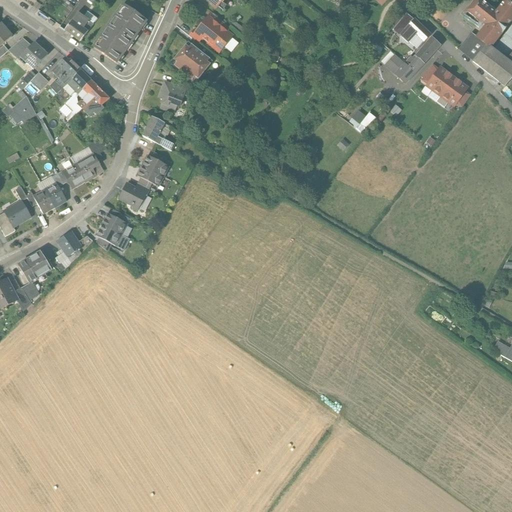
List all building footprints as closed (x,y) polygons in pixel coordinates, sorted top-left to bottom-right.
[(201,0),(202,0),(216,12),(225,1),(224,0),(238,0),(243,3),(244,0),(201,0)] [(476,40),(485,47),(489,49),(501,34),(502,35),(506,29),(505,28),(511,19),(511,6),(510,7),(505,3),(496,15),(477,0),(467,13),(486,28),(477,39),(476,40)] [(122,8),(110,26),(133,42),(146,24),(122,8)] [(214,24),(216,26),(219,22),(211,16),(207,20),(213,25),(214,24)] [(394,32),(400,37),(407,29),(413,22),(407,16),(394,32)] [(213,25),(207,20),(196,35),(195,35),(200,40),(210,47),(210,49),(212,49),(212,51),(214,51),(219,54),(220,54),(222,53),(225,50),(225,47),(231,39),(226,35),(226,36),(215,27),(216,26),(214,24),(213,25)] [(226,36),(226,35),(230,31),(219,22),(216,26),(215,27),(226,36)] [(429,37),(413,22),(407,29),(400,37),(408,43),(415,36),(424,44),(429,37)] [(71,23),(65,33),(80,44),(87,35),(71,23)] [(0,26),(0,49),(12,39),(0,26)] [(133,42),(110,26),(93,49),(116,66),(133,42)] [(511,26),(493,50),(505,59),(511,50),(511,26)] [(195,35),(196,35),(193,32),(188,38),(194,42),(196,44),(200,40),(195,35)] [(460,51),(464,54),(471,61),(473,62),(485,47),(476,40),(477,39),(472,35),(459,51),(459,52),(460,51)] [(415,36),(408,43),(417,51),(422,46),(424,44),(415,36)] [(439,47),(431,39),(412,61),(410,59),(403,66),(393,76),(404,86),(428,60),(439,47)] [(23,41),(8,53),(18,64),(21,61),(20,60),(31,48),(23,41)] [(196,44),(194,42),(190,47),(195,51),(199,46),(196,44)] [(185,48),(185,47),(172,63),(173,64),(174,64),(176,66),(174,69),(174,68),(173,69),(192,84),(192,83),(194,80),(197,82),(197,83),(198,83),(210,68),(212,65),(209,63),(209,62),(195,51),(190,47),(187,44),(187,45),(185,48)] [(31,48),(20,60),(21,61),(33,73),(47,58),(34,45),(31,48)] [(489,49),(485,47),(473,62),(472,64),(473,65),(504,89),(511,80),(511,55),(505,62),(489,49)] [(4,48),(0,51),(0,60),(8,53),(4,48)] [(403,66),(394,58),(385,68),(393,76),(403,66)] [(72,83),(80,74),(69,63),(68,65),(64,62),(52,75),(63,86),(60,90),(62,93),(67,87),(72,83)] [(431,78),(435,72),(430,69),(420,80),(428,85),(433,79),(431,78)] [(433,79),(428,85),(433,89),(431,92),(432,93),(428,98),(435,104),(440,99),(453,80),(450,79),(451,78),(446,75),(439,70),(437,73),(435,72),(431,78),(433,79)] [(30,85),(36,79),(31,74),(20,85),(26,90),(30,85)] [(67,87),(78,98),(83,93),(82,92),(91,84),(80,74),(72,83),(67,87)] [(36,79),(30,85),(40,94),(48,85),(39,76),(36,79)] [(455,82),(453,80),(440,99),(448,105),(451,102),(456,105),(464,93),(465,94),(467,90),(460,85),(456,82),(455,82)] [(102,109),(108,102),(91,84),(82,92),(83,93),(78,98),(83,103),(78,108),(82,112),(86,116),(90,120),(94,116),(96,117),(103,110),(102,109)] [(62,93),(60,90),(54,85),(51,89),(53,91),(51,92),(57,98),(62,93)] [(181,92),(164,86),(158,101),(162,102),(159,111),(173,116),(176,108),(179,109),(182,102),(181,102),(184,93),(181,92)] [(181,92),(184,93),(192,100),(195,96),(187,88),(184,86),(181,92)] [(464,93),(456,105),(461,109),(470,98),(465,94),(464,93)] [(35,118),(30,108),(17,119),(24,127),(35,118)] [(82,112),(78,108),(68,117),(72,121),(82,112)] [(82,112),(72,121),(71,122),(75,126),(86,116),(82,112)] [(152,120),(142,140),(154,146),(157,140),(163,127),(152,120)] [(174,149),(157,140),(154,146),(171,155),(174,149)] [(93,146),(100,157),(105,154),(98,143),(93,146)] [(93,156),(97,164),(103,161),(100,157),(93,146),(88,149),(92,157),(93,156)] [(153,155),(151,161),(162,167),(165,161),(153,155)] [(17,156),(6,160),(8,165),(19,161),(17,156)] [(85,161),(86,161),(92,172),(99,168),(97,164),(93,156),(92,157),(85,161)] [(147,159),(142,169),(163,180),(168,170),(162,167),(151,161),(147,159)] [(39,182),(52,175),(45,160),(31,166),(39,182)] [(86,161),(74,168),(84,186),(96,179),(92,172),(86,161)] [(63,174),(69,185),(73,192),(84,186),(74,168),(63,174)] [(140,181),(152,187),(158,190),(163,180),(142,169),(137,179),(140,181)] [(57,177),(63,188),(69,185),(63,174),(57,177)] [(52,180),(55,187),(56,186),(58,191),(63,188),(57,177),(52,180)] [(140,181),(137,186),(149,192),(152,187),(140,181)] [(55,187),(44,193),(55,211),(66,205),(58,191),(56,186),(55,187)] [(145,197),(145,198),(147,199),(150,193),(149,192),(137,186),(134,192),(145,197)] [(118,202),(132,209),(133,212),(136,214),(140,213),(141,210),(140,207),(145,198),(145,197),(134,192),(127,188),(124,196),(122,195),(118,202)] [(20,189),(13,192),(19,203),(25,199),(20,189)] [(33,200),(43,218),(55,211),(44,193),(33,200)] [(5,217),(0,219),(0,231),(5,240),(15,234),(13,230),(17,228),(17,227),(22,224),(23,225),(30,221),(22,205),(11,211),(12,213),(5,217),(4,215),(5,217)] [(111,219),(123,225),(125,219),(114,213),(111,219)] [(107,217),(101,228),(121,238),(127,227),(123,225),(111,219),(107,217)] [(101,228),(96,239),(99,241),(111,247),(123,254),(129,242),(121,238),(101,228)] [(73,237),(64,242),(74,256),(81,251),(73,237)] [(99,241),(96,247),(107,255),(111,247),(99,241)] [(74,256),(64,242),(56,246),(64,256),(50,265),(54,272),(61,279),(65,274),(57,267),(74,256)] [(22,271),(31,285),(51,273),(40,255),(25,265),(27,268),(22,271)] [(0,312),(17,304),(17,303),(13,295),(7,283),(0,286),(0,312)] [(23,294),(29,304),(39,297),(34,288),(23,294)] [(23,294),(21,291),(13,295),(17,303),(17,304),(23,316),(31,307),(29,304),(23,294)] [(511,363),(511,343),(507,353),(503,359),(511,363)] [(503,359),(507,353),(497,347),(494,352),(503,359)]
